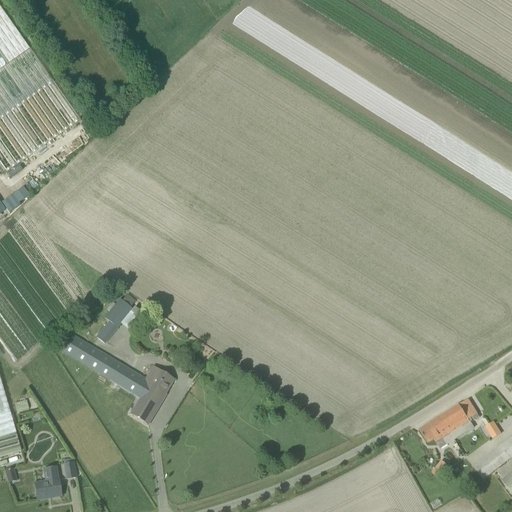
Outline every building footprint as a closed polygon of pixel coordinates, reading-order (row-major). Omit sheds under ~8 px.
[(0,31),(11,24),(0,7),(0,31)] [(188,16),(144,58),(156,70),(200,28),(188,16)] [(0,31),(0,164),(7,173),(80,121),(53,82),(52,82),(11,24),(0,31)] [(12,195),(1,203),(8,213),(20,206),(12,195)] [(119,301),(109,312),(103,319),(108,323),(95,338),(104,345),(117,330),(133,312),(119,301)] [(120,387),(134,396),(139,399),(130,415),(147,426),(166,395),(165,395),(174,381),(158,371),(150,383),(130,371),(72,336),(62,353),(120,387)] [(0,416),(10,414),(0,380),(0,416)] [(478,414),(468,400),(419,431),(428,444),(434,440),(436,444),(470,423),(468,420),(478,414)] [(10,414),(0,416),(0,458),(21,452),(10,414)] [(485,430),(493,440),(499,435),(492,425),(485,430)] [(511,437),(494,452),(504,464),(511,458),(511,437)] [(494,472),(484,459),(473,468),(483,480),(494,472)] [(511,494),(511,460),(497,473),(503,480),(502,481),(511,494)] [(66,480),(75,478),(73,464),(64,466),(66,480)] [(51,499),(61,497),(58,481),(57,481),(55,468),(43,470),(45,483),(34,485),(36,499),(51,497),(51,499)]
